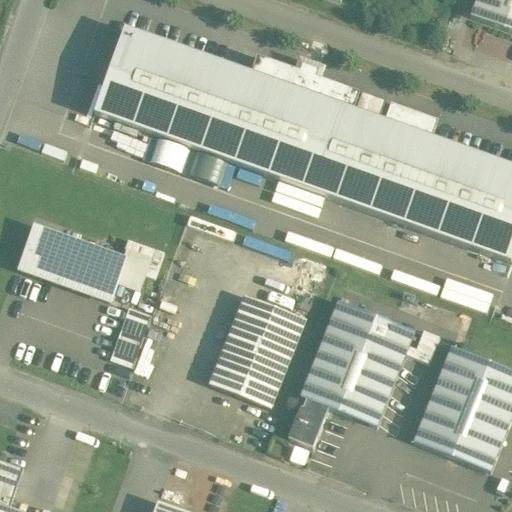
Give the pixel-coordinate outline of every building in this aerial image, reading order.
[(511,0),(476,0),(469,21),(511,36),(511,0)] [(511,172),(250,78),(124,33),(94,118),(510,267),(511,260),(511,172)] [(299,76),(256,60),(250,78),(352,115),(359,97),(315,81),(318,75),(302,69),(299,76)] [(125,264),(34,231),(19,274),(110,306),(125,264)] [(304,324),(245,300),(209,390),(269,413),(304,324)] [(414,337),(337,306),(300,402),(305,404),(328,413),(376,432),(414,337)] [(428,365),(437,339),(422,334),(413,360),(428,365)] [(511,421),(511,375),(451,351),(414,447),(490,477),(511,422),(511,421)] [(305,404),(302,412),(300,412),(287,444),(312,453),(328,413),(305,404)] [(9,511),(23,474),(0,465),(0,511),(9,511)]
